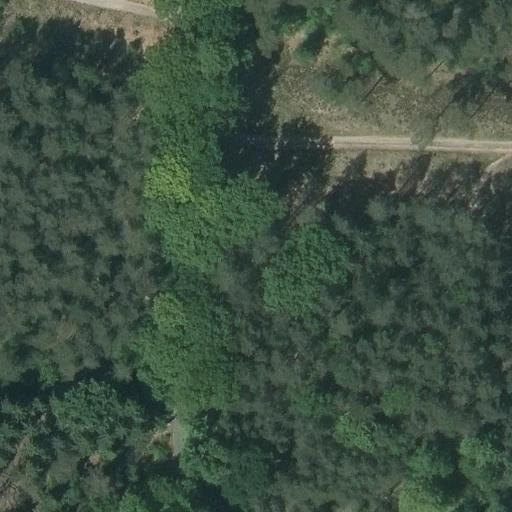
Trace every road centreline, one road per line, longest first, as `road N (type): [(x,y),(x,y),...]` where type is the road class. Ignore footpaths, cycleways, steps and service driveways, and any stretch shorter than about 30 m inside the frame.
road 1 (unclassified): [(189,141),(186,511)]
road 2 (track): [(224,141),(511,148)]
